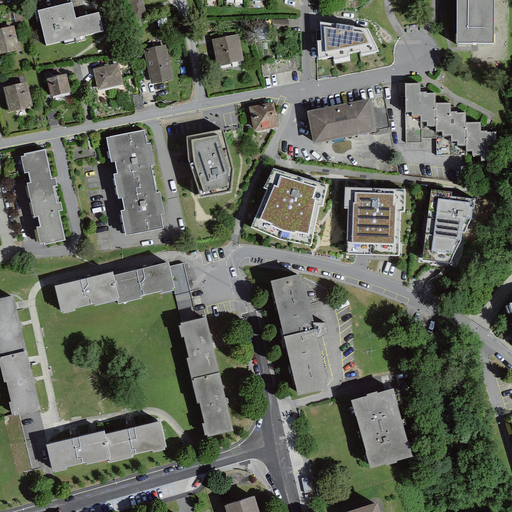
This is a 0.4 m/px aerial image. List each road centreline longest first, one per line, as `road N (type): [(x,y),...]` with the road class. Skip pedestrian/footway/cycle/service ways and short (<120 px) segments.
road 1 (residential): [(277,445),(249,308),(231,266),(242,252),(387,285),(511,359)]
road 2 (residential): [(0,145),(392,73),(416,53)]
road 3 (residential): [(40,511),(277,445)]
